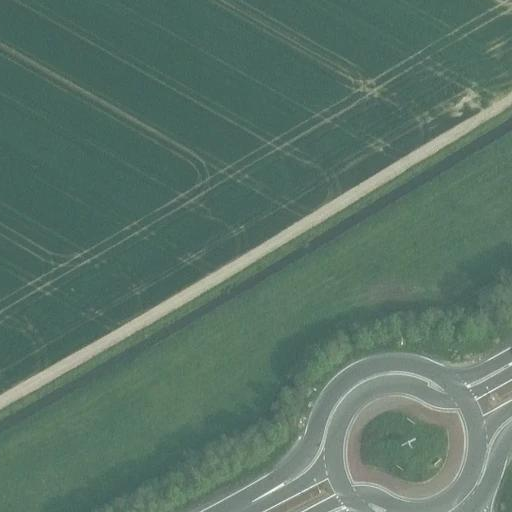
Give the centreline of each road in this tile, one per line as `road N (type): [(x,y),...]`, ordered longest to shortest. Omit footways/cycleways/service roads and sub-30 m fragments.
road 1 (trunk): [(443,379),(398,364),(353,375),(329,395),(304,459),(232,511)]
road 2 (trunk): [(463,400),(442,402),(404,385),(371,388),(346,408),(332,451)]
